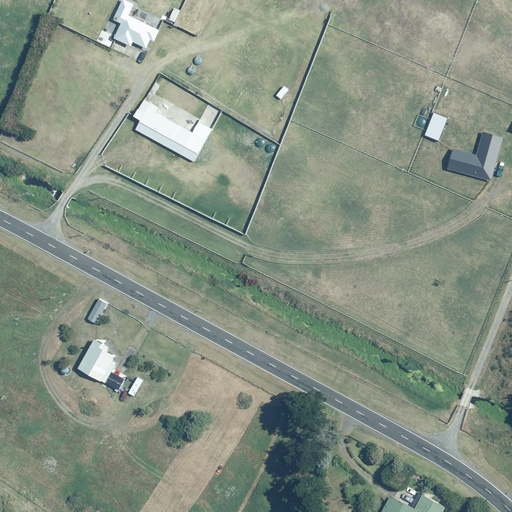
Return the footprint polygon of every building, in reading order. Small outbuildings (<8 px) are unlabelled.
[(135,4),(127,0),(121,0),(112,20),(120,24),(113,38),(131,46),(133,42),(146,48),(150,39),(155,42),(161,29),(130,15),(135,4)] [(181,10),(171,5),(164,20),(174,25),(181,10)] [(169,84),(165,91),(176,98),(181,91),(176,88),(178,85),(173,82),(170,85),(169,84)] [(159,107),(145,99),(135,116),(143,120),(138,129),(194,161),(213,129),(198,121),(192,131),(157,111),(159,107)] [(448,117),(434,112),(425,135),(439,141),(448,117)] [(476,155),(454,149),(448,169),(492,181),(503,137),(483,131),(476,155)] [(108,303),(98,298),(87,319),(96,324),(108,303)] [(110,347),(95,338),(78,368),(119,391),(125,380),(113,372),(118,363),(113,361),(116,357),(107,352),(110,347)] [(107,388),(97,381),(95,380),(93,383),(90,387),(93,389),(88,396),(89,397),(99,404),(108,391),(106,390),(107,388)] [(100,403),(95,413),(100,416),(106,407),(100,403)] [(400,479),(381,511),(442,511),(446,505),(400,479)]
